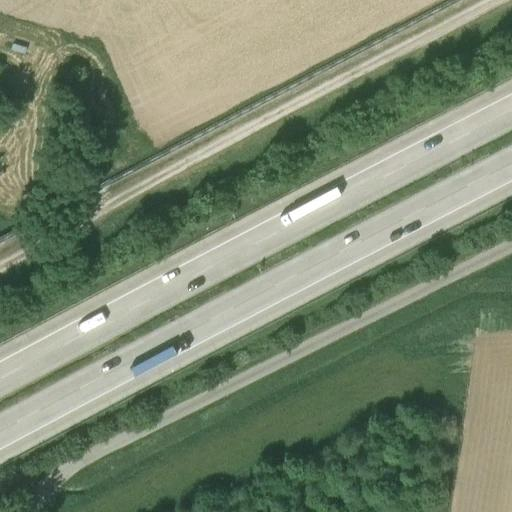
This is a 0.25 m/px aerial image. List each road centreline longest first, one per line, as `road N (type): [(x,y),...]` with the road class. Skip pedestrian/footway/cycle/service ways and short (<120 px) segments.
road 1 (motorway): [(511,111),(0,379)]
road 2 (motorway): [(0,430),(511,163)]
road 3 (unclassified): [(32,511),(51,480),(511,249)]
road 4 (track): [(81,227),(92,51),(0,24)]
